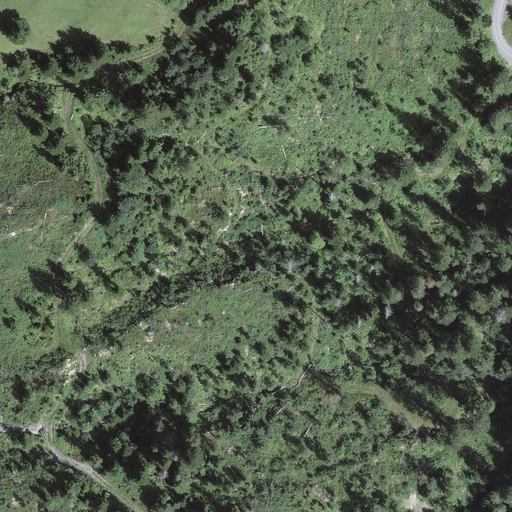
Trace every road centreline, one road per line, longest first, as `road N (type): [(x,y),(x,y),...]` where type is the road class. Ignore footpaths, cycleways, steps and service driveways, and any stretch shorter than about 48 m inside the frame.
road 1 (track): [(141,511),(66,461),(48,436),(52,415),(83,368),(58,317),(61,262),(102,201),(95,164),(67,106),(82,80),(173,38),(196,0)]
road 2 (track): [(420,355),(399,331),(408,279),(385,190),(393,180),(453,165),(511,86)]
